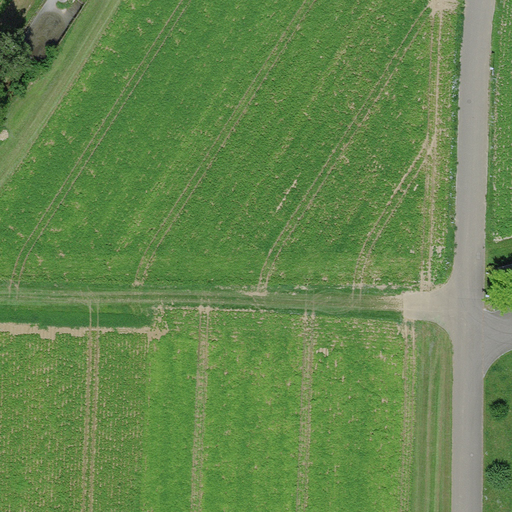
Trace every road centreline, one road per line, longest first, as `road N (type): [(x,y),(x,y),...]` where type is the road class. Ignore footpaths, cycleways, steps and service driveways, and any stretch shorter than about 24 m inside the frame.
road 1 (residential): [(462,511),(476,0)]
road 2 (track): [(466,305),(0,294)]
